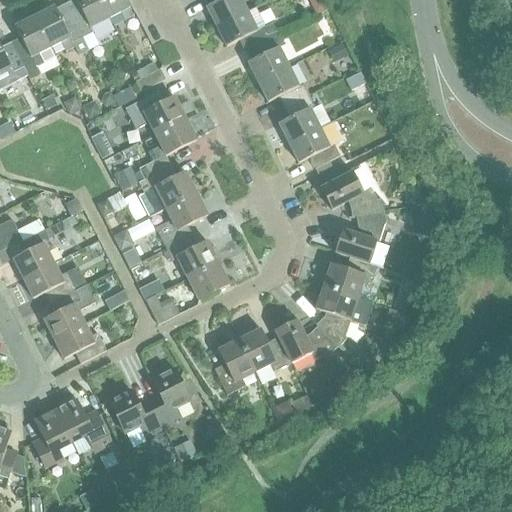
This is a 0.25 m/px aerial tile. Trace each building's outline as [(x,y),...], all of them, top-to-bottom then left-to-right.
[(74,0),(75,0),(65,5),(82,39),(112,24),(109,19),(99,0),(74,0)] [(124,0),(99,0),(109,19),(120,14),(124,22),(133,17),(124,0)] [(206,9),(216,28),(247,13),(240,0),(204,0),(208,8),(206,9)] [(55,8),(35,18),(50,49),(61,44),(65,53),(74,48),(79,57),(89,51),(82,39),(65,5),(56,10),(55,8)] [(239,42),(244,53),(278,36),(272,24),(265,28),(256,9),(247,13),(216,28),(226,48),(239,42)] [(20,39),(11,44),(23,69),(30,81),(40,76),(35,68),(55,58),(50,49),(35,18),(15,28),(20,39)] [(321,30),(295,36),(298,49),(323,44),(321,30)] [(248,64),(258,84),(288,68),(279,49),(284,47),(278,36),(244,53),(250,63),(248,64)] [(0,47),(0,74),(11,69),(13,74),(23,69),(11,44),(1,49),(0,47)] [(160,70),(158,71),(154,64),(136,73),(140,80),(135,83),(140,94),(165,81),(160,70)] [(278,98),(284,109),(309,96),(303,85),(298,88),(288,68),(258,84),(268,104),(278,98)] [(112,97),(118,109),(136,99),(130,88),(112,97)] [(149,124),(155,136),(185,120),(174,99),(164,104),(158,93),(125,110),(136,131),(149,124)] [(279,125),(288,145),(319,129),(310,110),(314,108),(309,96),(284,109),(289,120),(279,125)] [(0,138),(1,141),(16,133),(12,126),(9,119),(0,123),(0,138)] [(139,170),(144,181),(169,169),(164,158),(165,157),(196,142),(185,120),(155,136),(160,147),(148,154),(153,163),(139,170)] [(319,129),(288,145),(298,165),(309,159),(315,170),(316,170),(320,178),(334,171),(330,163),(340,158),(334,146),(343,142),(334,122),(319,129)] [(110,128),(97,132),(106,157),(119,152),(110,128)] [(166,210),(166,211),(196,195),(186,174),(175,179),(169,169),(144,181),(139,184),(144,195),(139,197),(150,218),(166,210)] [(352,219),(356,218),(384,213),(382,200),(377,201),(370,189),(363,193),(353,174),(320,190),(331,211),(348,203),(350,207),(352,219)] [(163,245),(166,251),(191,238),(186,228),(207,217),(196,195),(166,211),(171,222),(152,232),(159,247),(163,245)] [(335,254),(349,259),(376,268),(382,269),(389,248),(378,245),(384,225),(386,225),(384,213),(356,218),(358,230),(360,230),(361,234),(360,237),(342,231),(335,254)] [(0,253),(19,244),(23,242),(12,221),(0,226),(0,253)] [(123,248),(139,241),(133,226),(117,233),(123,248)] [(13,260),(23,280),(54,265),(47,252),(54,249),(45,231),(23,242),(19,244),(24,255),(13,260)] [(177,259),(187,280),(218,265),(207,243),(197,249),(191,238),(166,251),(172,262),(177,259)] [(331,266),(323,288),(357,300),(362,285),(370,288),(376,268),(349,259),(345,270),(331,266)] [(44,295),(50,305),(76,292),(75,292),(66,274),(60,277),(54,265),(23,280),(33,300),(44,295)] [(218,265),(187,280),(198,302),(229,286),(218,265)] [(148,297),(167,291),(162,278),(144,284),(148,297)] [(44,321),(54,341),(84,325),(78,314),(85,310),(84,308),(94,303),(85,286),(75,292),(76,292),(50,305),(55,315),(44,321)] [(316,326),(317,328),(337,348),(346,340),(344,338),(349,322),(350,323),(357,300),(323,288),(316,311),(325,314),(324,318),(316,326)] [(127,289),(108,297),(114,310),(132,301),(127,289)] [(145,302),(158,326),(179,316),(173,303),(162,309),(156,296),(145,302)] [(275,332),(278,339),(279,338),(291,365),(311,355),(314,362),(327,356),(328,357),(337,348),(317,328),(309,336),(305,338),(296,322),(275,332)] [(84,325),(54,341),(64,361),(75,355),(80,366),(106,353),(97,334),(91,338),(84,325)] [(261,331),(239,341),(255,373),(269,367),(273,374),(291,365),(279,338),(278,339),(268,344),(261,331)] [(255,373),(239,341),(218,352),(225,366),(214,371),(227,397),(245,387),(242,380),(255,373)] [(160,397),(150,402),(162,427),(181,417),(177,409),(190,403),(188,398),(199,393),(190,378),(181,383),(174,370),(152,381),(160,397)] [(162,427),(150,402),(139,408),(131,392),(109,403),(125,435),(139,428),(143,436),(162,427)] [(77,401),(56,412),(72,444),(85,438),(90,447),(93,448),(96,453),(112,445),(96,412),(85,418),(77,401)] [(72,444),(56,412),(34,423),(43,439),(32,445),(44,470),(63,460),(59,451),(72,444)] [(0,430),(0,487),(5,490),(11,473),(16,456),(17,455),(5,451),(11,434),(0,430)] [(173,450),(186,465),(201,453),(188,438),(173,450)] [(116,449),(103,455),(109,468),(122,462),(116,449)] [(23,458),(16,456),(11,473),(26,477),(23,458)] [(19,499),(33,496),(31,482),(16,484),(19,499)] [(94,486),(82,495),(92,508),(104,500),(94,486)] [(44,511),(46,497),(35,496),(34,511),(44,511)]
